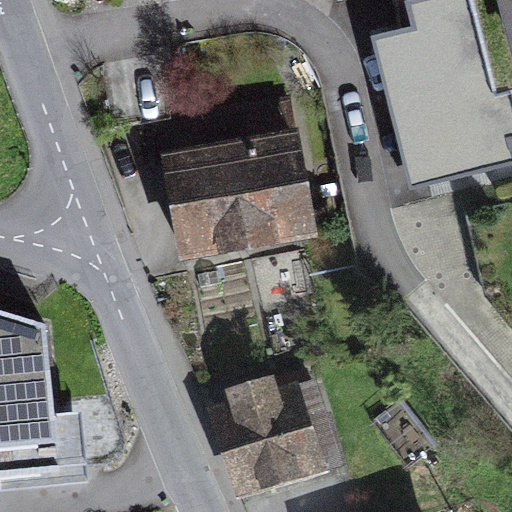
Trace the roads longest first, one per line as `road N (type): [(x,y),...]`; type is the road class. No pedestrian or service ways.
road 1 (residential): [(511,405),(386,261),(339,55),(297,17),(232,9),(17,49)]
road 2 (residential): [(91,239),(201,511)]
road 3 (residential): [(17,49),(91,239)]
